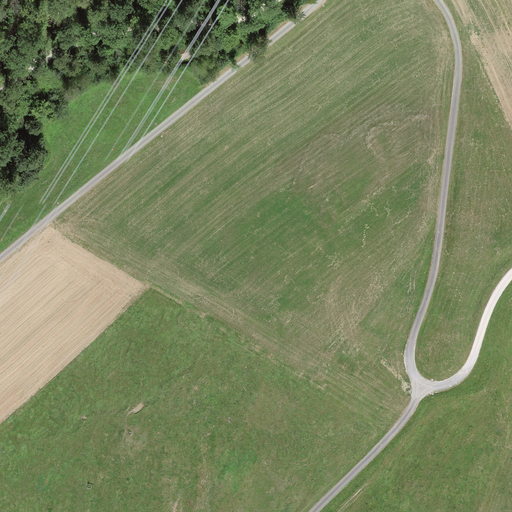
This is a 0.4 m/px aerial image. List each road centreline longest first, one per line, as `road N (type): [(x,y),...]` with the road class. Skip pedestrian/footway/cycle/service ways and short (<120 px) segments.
road 1 (track): [(312,511),(408,419),(422,386),(411,377),(409,342),(435,261),(455,93),(454,30),(437,0)]
road 2 (track): [(313,0),(0,257)]
road 3 (track): [(276,0),(224,22),(129,27),(80,39),(23,72),(0,99)]
road 4 (track): [(511,272),(455,372),(422,386)]
